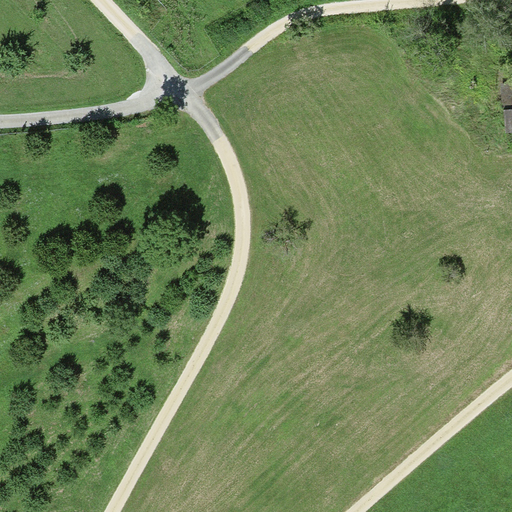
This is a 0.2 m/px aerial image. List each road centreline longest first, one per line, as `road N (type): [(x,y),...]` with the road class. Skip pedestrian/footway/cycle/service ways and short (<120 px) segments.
road 1 (track): [(97,0),(216,139),(241,206),(241,253),(227,298),(108,511)]
road 2 (track): [(0,124),(148,105),(323,15),(465,0)]
road 3 (track): [(353,511),(511,379)]
